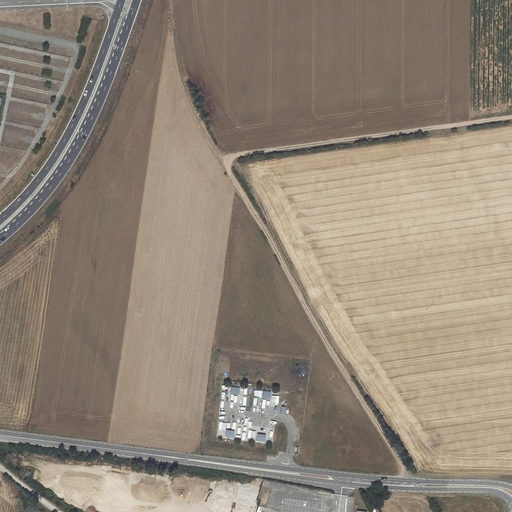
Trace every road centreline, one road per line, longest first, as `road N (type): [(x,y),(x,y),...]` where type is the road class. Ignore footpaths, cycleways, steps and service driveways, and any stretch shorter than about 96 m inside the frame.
road 1 (track): [(411,482),(192,108),(169,0)]
road 2 (track): [(511,115),(222,161)]
road 3 (primary): [(0,238),(68,161),(136,0)]
road 4 (primary): [(121,0),(64,140),(0,220)]
road 5 (secondary): [(164,456),(342,483)]
road 6 (secondary): [(342,483),(488,489),(511,503)]
road 7 (secondary): [(331,473),(164,456)]
road 8 (secondary): [(164,456),(0,435)]
